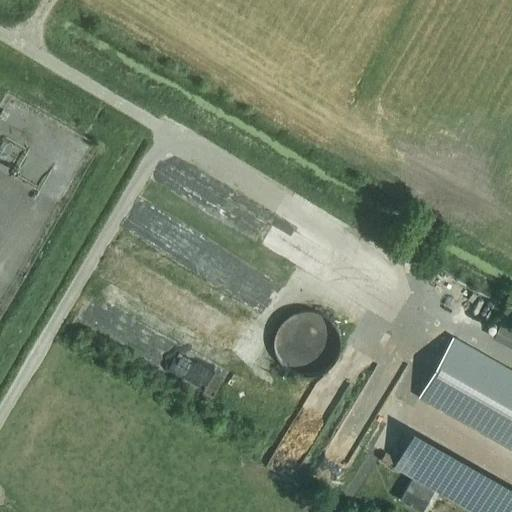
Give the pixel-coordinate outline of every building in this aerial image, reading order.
[(111,236),(125,249),(139,234),(124,221),(111,236)] [(175,282),(185,256),(152,243),(141,268),(175,282)] [(252,265),(286,282),(296,261),(263,244),(252,265)] [(85,271),(92,260),(81,253),(74,264),(85,271)] [(315,311),(308,309),(302,310),(296,312),(289,316),(283,321),(278,328),(275,335),(274,345),(276,353),(280,360),(285,366),(291,371),(299,375),(308,376),(316,375),(325,372),(331,366),(337,359),(340,351),(341,342),(339,331),(333,322),(324,315),(315,311)] [(492,339),(511,350),(511,316),(507,313),(492,339)] [(511,372),(501,366),(501,365),(454,338),(421,394),(469,421),(511,445),(511,372)] [(308,425),(324,392),(314,387),(298,420),(308,425)]
